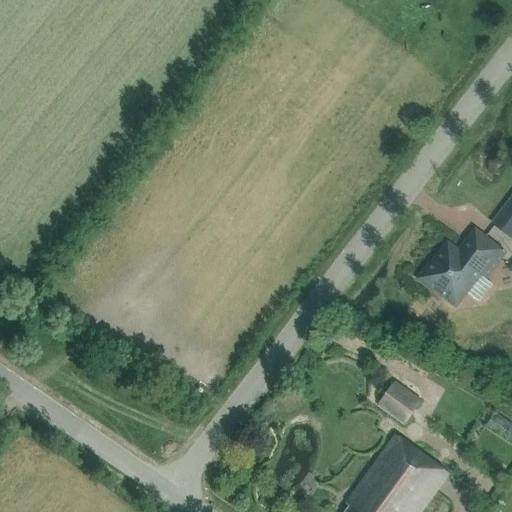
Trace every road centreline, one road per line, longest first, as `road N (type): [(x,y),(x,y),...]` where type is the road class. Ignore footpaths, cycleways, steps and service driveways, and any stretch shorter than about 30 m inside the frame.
road 1 (unclassified): [(174,495),(511,52)]
road 2 (unclassified): [(174,495),(0,378)]
